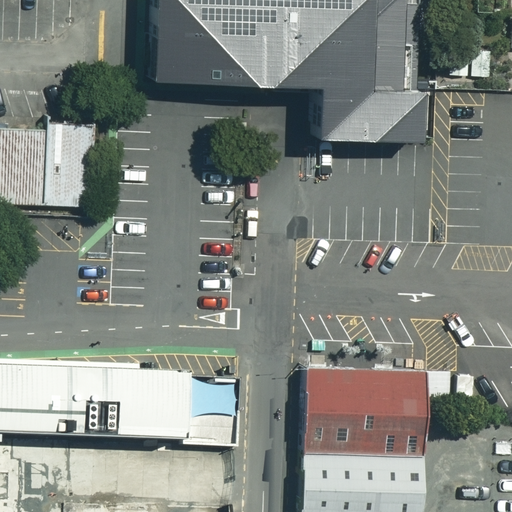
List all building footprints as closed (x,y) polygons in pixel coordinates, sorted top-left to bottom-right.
[(414,146),(418,0),(147,0),(145,86),(312,91),(310,142),(414,146)] [(490,50),(447,49),(446,74),(489,75),(490,50)] [(0,203),(79,204),(79,110),(31,110),(31,126),(0,126),(0,203)] [(416,364),(298,361),(295,446),(414,448),(416,364)] [(0,364),(0,433),(189,440),(191,371),(0,364)] [(411,511),(414,448),(295,446),(293,511),(411,511)] [(64,501),(64,511),(149,511),(150,503),(111,502),(64,501)]
